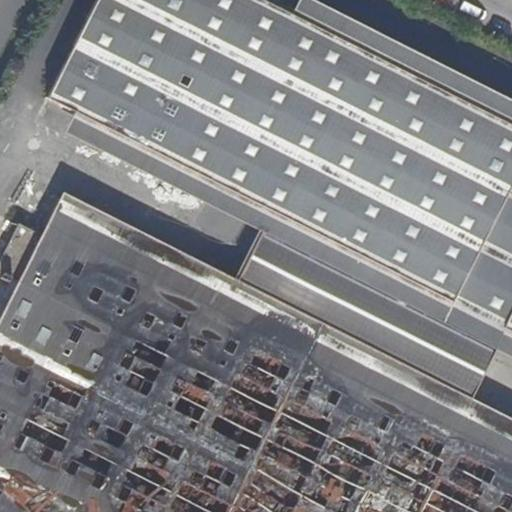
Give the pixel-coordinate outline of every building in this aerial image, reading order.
[(449,304),(511,177),(511,128),(492,118),(472,129),(452,96),(432,108),(412,76),(392,88),(373,55),(351,68),(332,35),(313,47),(296,17),(262,0),(93,0),(45,97),(73,111),(271,213),(449,304)] [(73,111),(63,132),(261,232),(271,213),(73,111)] [(511,177),(449,304),(498,328),(511,300),(511,177)] [(511,421),(468,399),(236,280),(61,192),(43,227),(511,465),(511,421)] [(502,331),(498,328),(449,304),(271,213),(261,232),(493,349),(502,331)] [(0,395),(228,511),(511,511),(511,465),(43,227),(38,237),(15,225),(0,252),(0,274),(15,283),(0,311),(0,395)] [(468,399),(493,349),(261,232),(236,280),(468,399)] [(511,300),(498,328),(502,331),(511,335),(511,300)] [(511,335),(502,331),(493,349),(511,358),(511,335)] [(228,511),(0,395),(0,511),(228,511)]
